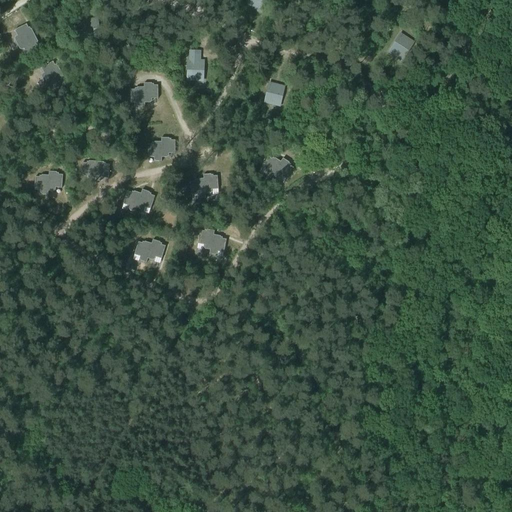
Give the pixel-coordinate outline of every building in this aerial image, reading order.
[(84,42),(93,40),(92,34),(100,33),(98,18),(81,21),(84,42)] [(17,45),(34,36),(31,29),(30,30),(29,28),(28,29),(26,25),(14,31),(17,36),(15,37),(14,40),(17,45)] [(407,55),(415,43),(399,34),(388,51),(397,56),(399,52),(407,55)] [(17,45),(19,50),(22,50),(24,49),(26,55),(38,49),(36,45),(37,45),(36,43),(37,42),(34,36),(17,45)] [(200,61),(200,51),(189,50),(189,60),(187,60),(186,81),(196,82),(196,76),(204,76),(204,61),(200,61)] [(43,81),(60,72),(55,65),(55,66),(53,62),(41,68),(44,74),(42,75),(41,77),(43,81)] [(60,72),(43,81),(46,87),(48,88),(51,86),(54,92),(65,86),(63,82),(64,82),(63,80),(64,80),(60,72)] [(143,84),(144,87),(144,103),(150,103),(151,101),(151,99),(158,99),(157,86),(153,86),(153,84),(151,84),(151,83),(143,84)] [(281,102),(285,87),(268,83),(263,103),(272,105),(274,100),(281,102)] [(144,107),(144,103),(144,87),(136,88),(134,88),(134,90),(130,90),(131,103),(137,103),(137,105),(139,107),(144,107)] [(164,162),(163,139),(163,143),(156,143),(156,145),(150,145),(150,158),(156,158),(156,161),(158,162),(164,162)] [(171,141),(171,139),(163,139),(164,162),(164,158),(169,158),(171,157),(171,154),(177,154),(177,141),(171,141)] [(270,179),(272,175),(280,162),(274,158),(274,159),(272,158),(271,159),(268,157),(261,168),(266,171),(265,173),(265,176),(270,179)] [(283,159),(280,162),(272,175),(277,178),(279,178),(280,176),(286,179),(293,168),(289,166),(290,165),(289,164),(289,163),(283,159)] [(89,181),(95,182),(96,162),(88,162),(86,162),(86,164),(82,163),(81,177),(87,177),(87,180),(89,181)] [(96,162),(95,182),(101,182),(102,180),(102,178),(109,178),(109,165),(105,165),(105,163),(103,163),(103,162),(96,162)] [(48,173),(48,176),(47,192),(53,192),(55,190),(55,189),(62,189),(62,176),(58,175),(58,174),(56,174),(56,173),(48,173)] [(204,179),(205,195),(208,195),(211,195),(212,193),(212,190),(219,190),(218,176),(213,177),(213,175),(204,176),(204,179)] [(47,195),(47,192),(48,176),(41,176),(41,177),(39,177),(39,178),(34,178),(34,191),(40,191),(40,193),(42,195),(47,195)] [(205,198),(205,195),(204,179),(196,180),(194,181),(194,182),(190,182),(192,196),(198,195),(198,198),(200,199),(205,199),(205,198)] [(149,192),(142,190),(141,194),(136,209),(142,211),(143,209),(144,207),(150,209),(154,197),(150,195),(151,194),(149,193),(149,192)] [(135,213),(136,209),(141,194),(134,192),(132,192),(131,193),(127,192),(123,205),(129,206),(128,209),(129,211),(135,213)] [(204,249),(210,250),(213,235),(214,231),(206,230),(206,231),(204,230),(204,232),(200,231),(197,244),(203,245),(203,247),(204,249)] [(213,235),(210,250),(209,254),(215,255),(217,254),(217,252),(223,253),(226,240),(222,239),(222,238),(220,237),(213,235)] [(160,243),(152,240),(151,244),(147,259),(152,261),(154,259),(155,257),(161,259),(165,246),(161,245),(161,244),(160,244),(160,243)] [(146,263),(147,259),(151,244),(144,242),(144,243),(142,242),(142,244),(138,242),(134,255),(140,257),(139,259),(140,261),(146,263)]
